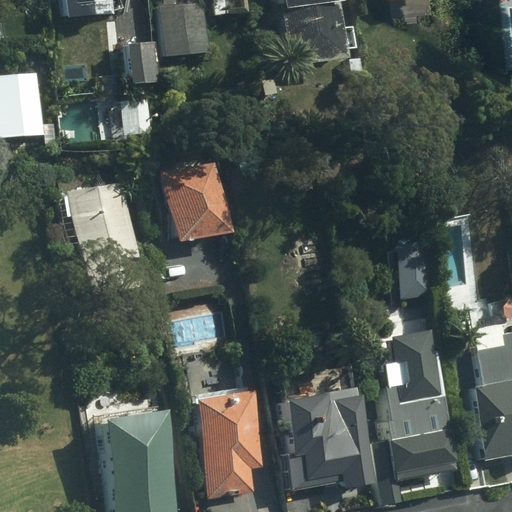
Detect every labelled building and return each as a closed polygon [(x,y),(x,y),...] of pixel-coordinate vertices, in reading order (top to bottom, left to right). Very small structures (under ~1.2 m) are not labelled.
[(121,9),(119,0),(47,0),(48,17),(121,9)] [(318,0),(259,0),(266,62),(324,56),(318,0)] [(194,3),(152,5),(154,49),(196,47),(194,3)] [(135,39),(109,41),(109,74),(136,73),(135,39)] [(23,70),(0,71),(0,133),(27,131),(23,70)] [(159,237),(212,229),(202,164),(148,173),(159,237)] [(124,284),(110,181),(56,189),(70,291),(124,284)] [(422,295),(412,237),(377,243),(389,301),(422,295)] [(504,456),(511,454),(511,332),(511,327),(482,332),(481,327),(454,331),(457,350),(441,353),(447,390),(454,389),(467,459),(503,453),(504,456)] [(380,471),(382,479),(443,467),(424,376),(396,381),(394,375),(391,376),(389,366),(365,370),(366,382),(365,382),(372,418),(369,419),(372,438),(369,439),(375,471),(380,471)] [(250,464),(237,386),(176,396),(193,499),(243,490),(239,466),(250,464)] [(327,484),(358,479),(340,386),(264,400),(273,452),(269,452),(276,489),(326,479),(327,484)] [(171,511),(173,511),(159,407),(95,415),(108,511),(171,511)]
